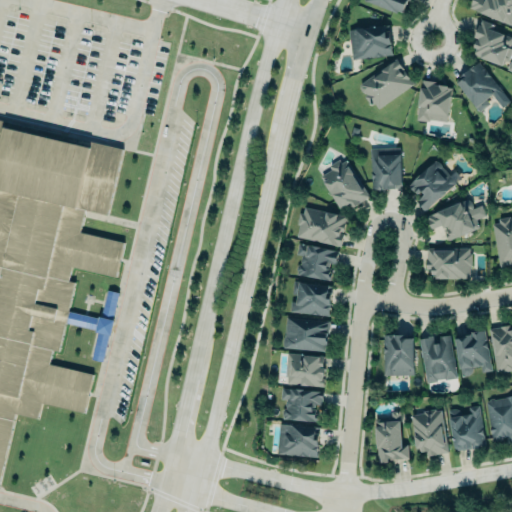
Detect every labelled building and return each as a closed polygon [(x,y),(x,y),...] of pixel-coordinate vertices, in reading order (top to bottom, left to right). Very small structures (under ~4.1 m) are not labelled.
[(408,0),(360,0),(361,0),(404,14),(408,0)] [(511,0),(511,19),(510,24),(469,7),(471,0),(511,0)] [(481,19),(479,24),(478,23),(472,37),(474,38),(471,48),(473,49),(471,55),(501,66),(504,60),(507,61),(511,49),(510,48),(511,43),(511,39),(511,37),(492,30),(494,23),(481,19)] [(348,29),(352,58),(392,54),(390,38),(387,38),(385,25),(348,29)] [(396,57),(414,83),(377,109),(373,103),(370,106),(363,95),(365,94),(361,92),(359,87),(359,84),(396,57)] [(455,80),(478,62),(503,93),(495,99),(492,95),(486,100),(489,103),(479,110),(455,80)] [(422,79),(435,81),(434,84),(452,87),(446,121),(428,118),(428,121),(415,119),(422,79)] [(0,121),(121,149),(101,234),(123,240),(83,411),(41,401),(37,418),(15,412),(0,474),(0,121)] [(369,148),(400,146),(401,187),(395,187),(395,189),(371,189),(369,148)] [(346,159),(368,195),(358,202),(359,203),(351,208),(348,204),(344,207),(343,205),(340,208),(320,176),(331,169),(328,165),(339,159),(341,162),(346,159)] [(414,200),(425,212),(447,194),(455,183),(461,177),(455,169),(450,174),(439,161),(435,159),(405,185),(413,194),(414,193),(417,196),(421,192),(422,194),(414,200)] [(426,216),(467,198),(471,202),(472,208),(481,205),(485,215),(475,219),(479,227),(448,239),(442,224),(431,228),(426,216)] [(295,237),(340,246),(347,216),(302,206),(295,237)] [(492,223),(499,266),(511,263),(511,217),(510,219),(510,216),(498,218),(498,222),(492,223)] [(338,250),(298,243),(296,254),(301,254),(300,257),(300,264),(298,263),(296,265),(295,269),(296,271),(295,274),(327,280),(328,279),(330,280),(332,268),(328,268),(329,264),(336,265),(337,261),(336,261),(338,250)] [(425,247),(470,246),(470,251),(472,251),(472,266),(469,266),(469,278),(431,279),(431,270),(425,270),(425,247)] [(332,286),(293,281),(291,298),(289,311),(328,316),(332,286)] [(284,335),(286,316),(329,320),(327,345),(324,345),(324,351),(283,347),(281,342),(282,339),(284,335)] [(495,371),(511,368),(511,324),(488,328),(495,371)] [(455,339),(461,376),(467,375),(470,373),(471,370),(472,367),(480,366),(481,372),(491,370),(484,330),(479,331),(471,332),(472,335),(463,336),(463,338),(455,339)] [(383,334),(413,334),(413,375),(384,375),(383,334)] [(418,338),(426,382),(436,381),(436,379),(444,377),(444,379),(456,377),(449,334),(438,336),(439,339),(433,340),(432,335),(425,336),(425,338),(418,338)] [(324,355),(323,368),(325,368),(323,387),(300,385),(300,384),(286,383),(287,376),(285,376),(287,352),(324,355)] [(281,387),(323,391),(322,398),(321,398),(321,405),(314,404),(313,409),(316,409),(315,414),(317,414),(316,423),(282,418),(282,415),(281,414),(281,411),(283,408),(285,408),(285,407),(284,404),(285,401),(286,399),(280,399),(281,387)] [(491,442),(511,439),(511,396),(485,400),(491,442)] [(454,451),(471,448),(472,450),(486,447),(478,404),(467,406),(468,413),(463,414),(459,409),(455,407),(446,409),(454,451)] [(416,452),(410,415),(423,412),(422,410),(434,408),(435,410),(440,409),(448,452),(436,454),(436,455),(432,456),(427,456),(426,452),(421,453),(421,451),(416,452)] [(377,464),(374,419),(391,418),(391,411),(399,410),(402,444),(407,444),(408,458),(386,459),(387,463),(377,464)] [(276,454),(278,423),(316,426),(315,441),(318,441),(317,457),(276,454)]
